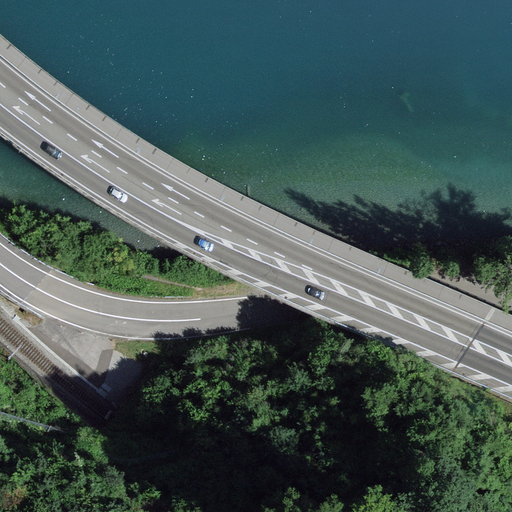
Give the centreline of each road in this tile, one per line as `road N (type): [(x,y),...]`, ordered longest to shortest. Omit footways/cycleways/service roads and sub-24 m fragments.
road 1 (primary): [(511,360),(209,221),(0,89)]
road 2 (unclassified): [(0,263),(61,302),(151,319),(386,291),(511,293)]
